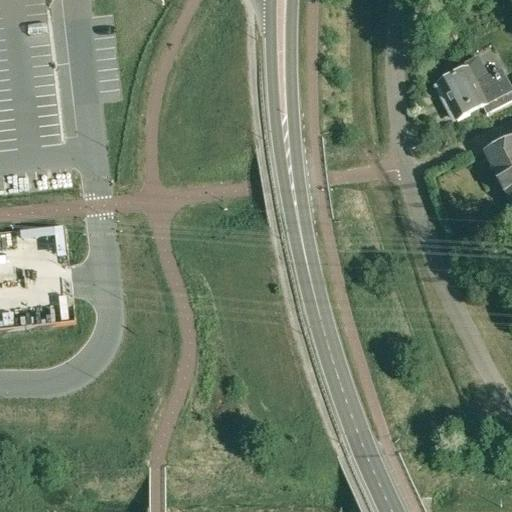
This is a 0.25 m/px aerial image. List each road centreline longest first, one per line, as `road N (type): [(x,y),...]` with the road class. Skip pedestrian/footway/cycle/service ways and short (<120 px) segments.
road 1 (secondary): [(389,511),(325,339),(303,249),(280,83),(281,0)]
road 2 (unclassified): [(511,406),(460,318),(415,206),(394,84),(397,0)]
